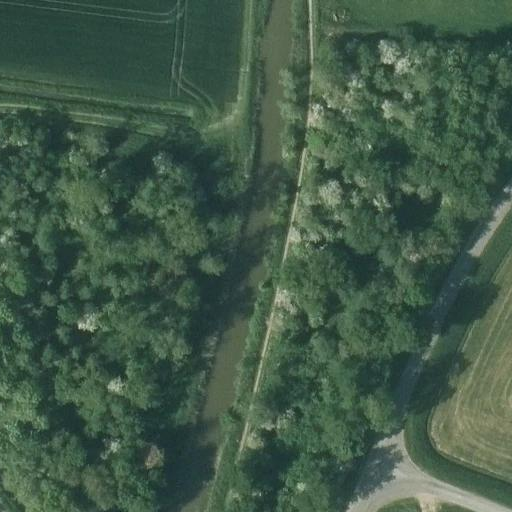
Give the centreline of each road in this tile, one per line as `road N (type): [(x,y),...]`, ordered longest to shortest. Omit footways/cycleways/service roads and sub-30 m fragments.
road 1 (unclassified): [(372,467),(436,316),(511,189)]
road 2 (track): [(225,139),(0,106)]
